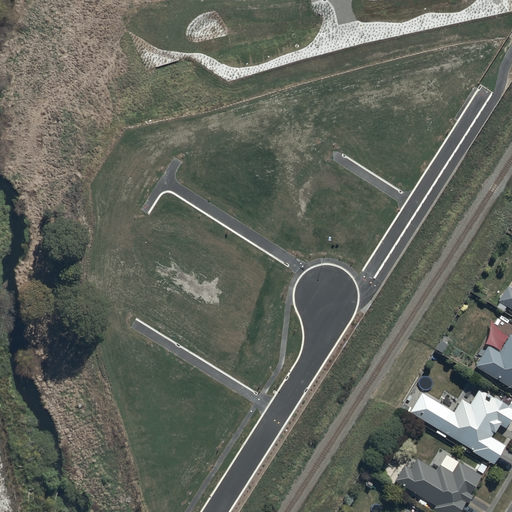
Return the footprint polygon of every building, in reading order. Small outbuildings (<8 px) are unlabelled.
[(511,289),(508,287),(499,302),(500,302),(497,308),(504,312),(507,307),(511,309),(511,289)] [(488,346),(476,366),(511,389),(511,334),(499,354),(488,346)] [(422,393),(410,413),(494,465),(505,447),(491,438),(499,426),(506,430),(511,420),(511,409),(480,390),(471,404),(462,399),(453,413),(422,393)] [(404,466),(395,481),(436,505),(433,510),(436,511),(459,511),(465,503),(467,505),(472,496),(469,495),(481,475),(459,463),(453,473),(440,465),(437,470),(417,459),(411,469),(404,466)] [(165,511),(162,498),(147,503),(149,511),(165,511)]
